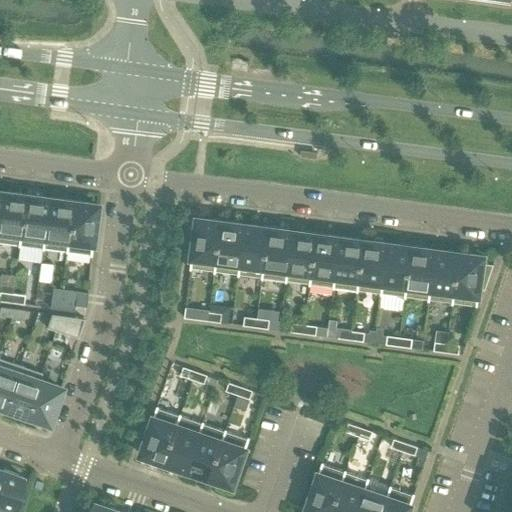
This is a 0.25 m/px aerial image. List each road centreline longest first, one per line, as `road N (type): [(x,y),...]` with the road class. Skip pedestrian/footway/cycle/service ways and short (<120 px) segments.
road 1 (residential): [(130,177),(511,228)]
road 2 (secondary): [(132,115),(511,164)]
road 3 (secondary): [(511,120),(134,72)]
road 4 (residential): [(130,177),(108,320),(60,459)]
road 5 (unclassified): [(511,34),(241,0)]
road 6 (residential): [(511,352),(458,511)]
road 7 (residential): [(212,511),(60,459)]
road 8 (secondary): [(134,72),(0,50)]
road 9 (secondary): [(0,93),(132,115)]
road 10 (residential): [(0,161),(130,177)]
